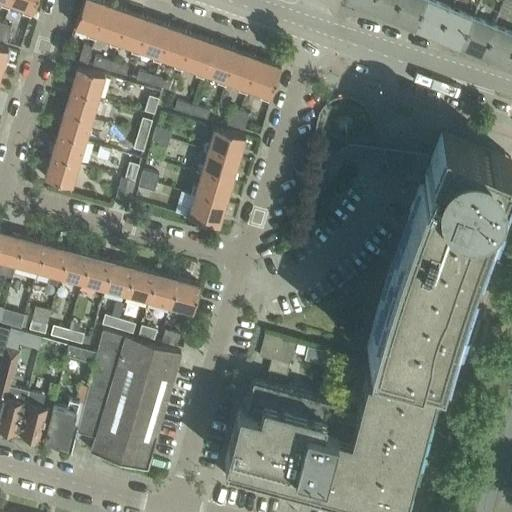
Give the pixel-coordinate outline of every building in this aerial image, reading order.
[(35,0),(11,0),(10,3),(32,10),(35,0)] [(83,0),(75,25),(97,33),(108,3),(99,0),(83,0)] [(370,0),(370,2),(392,12),(397,0),(370,0)] [(397,0),(392,12),(415,21),(423,0),(397,0)] [(423,0),(415,21),(437,30),(449,0),(423,0)] [(449,0),(437,30),(460,40),(476,0),(449,0)] [(483,49),(494,21),(502,0),(476,0),(460,40),(483,49)] [(511,0),(502,0),(494,21),(483,49),(505,59),(511,43),(511,0)] [(129,11),(108,3),(97,33),(118,41),(129,11)] [(118,41),(140,48),(151,19),(129,11),(118,41)] [(173,26),(151,19),(140,48),(162,56),(173,26)] [(11,25),(3,22),(0,32),(0,39),(6,41),(11,25)] [(162,56),(183,64),(194,34),(173,26),(162,56)] [(216,42),(194,34),(183,64),(205,72),(216,42)] [(205,72),(226,79),(237,49),(216,42),(205,72)] [(92,46),(84,43),(79,60),(87,62),(92,46)] [(259,57),(237,49),(226,79),(248,87),(259,57)] [(112,60),(95,56),(93,64),(109,69),(112,60)] [(270,95),(281,65),(259,57),(248,87),(270,95)] [(128,65),(112,60),(109,69),(126,74),(128,65)] [(78,65),(71,88),(98,96),(105,73),(78,65)] [(155,75),(139,70),(136,78),(153,83),(155,75)] [(171,80),(155,75),(153,83),(169,88),(171,80)] [(71,88),(64,110),(92,118),(98,96),(71,88)] [(193,104),(177,99),(174,108),(191,113),(193,104)] [(209,109),(193,104),(191,113),(207,118),(209,109)] [(240,109),(232,107),(227,123),(235,126),(240,109)] [(249,112),(240,109),(235,126),(244,128),(249,112)] [(64,110),(58,132),(85,140),(92,118),(64,110)] [(172,129),(156,124),(153,133),(170,137),(172,129)] [(215,126),(208,148),(238,157),(245,135),(215,126)] [(396,356),(406,359),(439,368),(447,341),(455,314),(463,287),(472,261),(481,236),(491,209),(501,184),(511,157),(442,128),(431,154),(394,149),(377,165),(417,181),(423,167),(429,170),(429,172),(425,170),(424,172),(426,173),(422,182),(420,181),(410,210),(417,213),(408,239),(399,266),(391,263),(386,279),(381,295),(377,308),(372,328),(366,348),(396,356)] [(58,132),(52,154),(79,162),(85,140),(58,132)] [(170,137),(153,133),(151,141),(167,146),(170,137)] [(232,179),(238,157),(208,148),(201,170),(232,179)] [(79,162),(52,154),(45,177),(72,185),(79,162)] [(159,173),(143,168),(140,177),(157,182),(159,173)] [(232,179),(201,170),(195,192),(225,201),(232,179)] [(136,180),(134,179),(123,176),(116,200),(130,204),(136,180)] [(157,182),(140,177),(138,185),(154,190),(157,182)] [(218,224),(225,201),(195,192),(188,215),(218,224)] [(22,235),(0,229),(0,230),(0,258),(15,263),(22,235)] [(15,263),(37,269),(44,241),(22,235),(15,263)] [(66,247),(44,241),(37,269),(59,275),(66,247)] [(59,275),(81,280),(88,253),(66,247),(59,275)] [(111,259),(88,253),(81,280),(104,287),(111,259)] [(104,287),(126,292),(133,265),(111,259),(104,287)] [(156,271),(133,265),(126,292),(148,298),(156,271)] [(148,298),(170,304),(178,276),(156,271),(148,298)] [(200,282),(178,276),(170,304),(193,310),(200,282)] [(134,329),(137,320),(107,311),(104,320),(134,329)] [(54,323),(53,333),(85,338),(86,328),(54,323)] [(147,466),(181,352),(181,351),(104,328),(78,431),(95,437),(91,450),(147,466)] [(274,357),(271,367),(289,372),(298,338),(267,329),(260,353),(274,357)] [(68,353),(90,359),(93,348),(71,342),(68,353)] [(0,403),(0,425),(17,430),(25,399),(11,396),(16,379),(12,378),(20,349),(5,345),(4,345),(0,344),(0,393),(2,394),(0,403)] [(406,359),(396,356),(394,364),(404,367),(406,359)] [(404,367),(394,364),(393,364),(392,368),(372,362),(369,374),(366,373),(356,409),(343,405),(345,399),(252,375),(244,406),(239,404),(224,458),(230,460),(226,475),(316,499),(314,505),(341,511),(363,511),(364,511),(387,511),(390,503),(402,506),(438,376),(404,367)] [(48,406),(42,404),(45,393),(28,388),(25,399),(17,430),(40,437),(48,406)] [(68,445),(80,400),(70,398),(68,407),(53,403),(44,438),(59,442),(68,445)]
